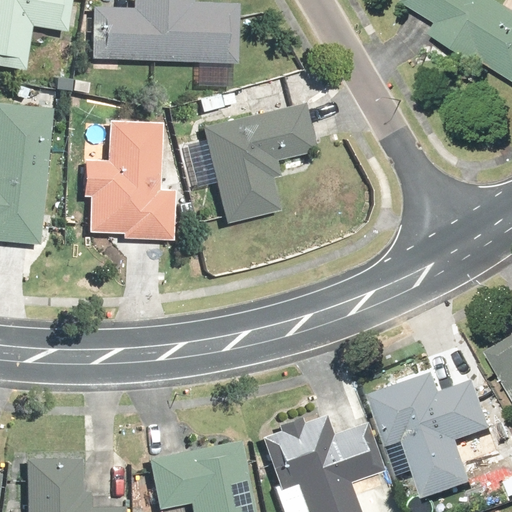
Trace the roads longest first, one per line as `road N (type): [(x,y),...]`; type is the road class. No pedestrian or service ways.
road 1 (residential): [(0,349),(161,351),(269,328),(396,281),(461,245)]
road 2 (residential): [(461,245),(317,0)]
